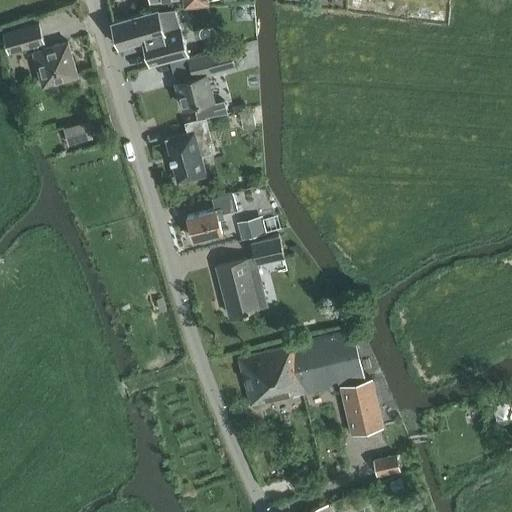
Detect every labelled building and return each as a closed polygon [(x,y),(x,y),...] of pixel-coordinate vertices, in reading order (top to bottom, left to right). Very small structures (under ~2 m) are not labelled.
[(121,46),(122,46),(145,40),(152,62),(179,55),(175,41),(168,43),(160,13),(116,25),(121,46)] [(45,40),(40,22),(5,31),(10,50),(45,40)] [(78,75),(69,40),(34,50),(44,85),(78,75)] [(207,52),(188,57),(194,79),(177,83),(184,109),(213,101),(207,75),(237,66),(233,46),(207,52)] [(199,117),(206,115),(229,110),(226,99),(196,106),(199,117)] [(206,115),(199,117),(185,121),(188,131),(166,137),(178,181),(207,173),(202,154),(216,151),(206,115)] [(88,121),(64,127),(69,144),(74,143),(84,140),(93,138),(88,121)] [(84,140),(74,143),(77,151),(87,148),(84,140)] [(231,193),(212,198),(215,208),(187,215),(194,240),(222,232),(218,217),(237,212),(231,193)] [(264,215),(240,222),(244,238),(268,232),(264,215)] [(233,315),(261,308),(270,305),(259,264),(286,257),(280,234),(253,241),(257,257),(220,266),(233,315)] [(345,329),(239,355),(250,404),(329,385),(328,381),(337,379),(338,383),(340,383),(352,433),(383,426),(372,377),(364,379),(352,328),(345,329)] [(378,474),(401,470),(397,454),(375,458),(378,474)]
